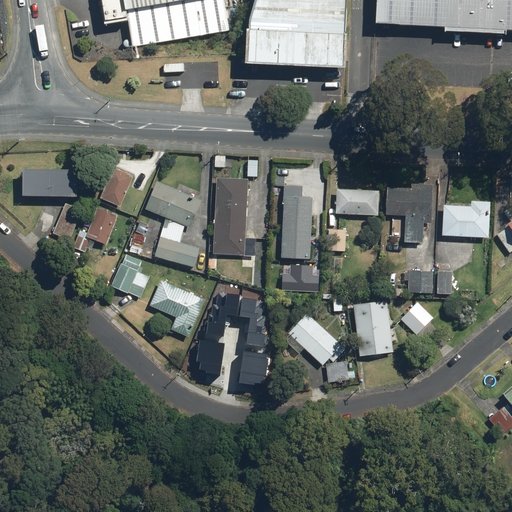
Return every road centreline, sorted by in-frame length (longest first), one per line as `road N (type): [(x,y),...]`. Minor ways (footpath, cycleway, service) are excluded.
road 1 (residential): [(0,233),(168,387),(214,412),(262,422),(428,396),(511,323)]
road 2 (secondary): [(511,144),(56,117)]
